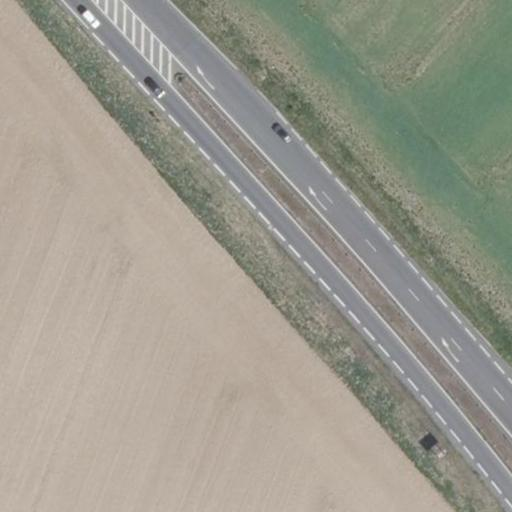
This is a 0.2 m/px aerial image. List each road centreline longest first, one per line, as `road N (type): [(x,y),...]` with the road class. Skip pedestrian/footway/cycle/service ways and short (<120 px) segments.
road 1 (primary): [(80,0),(511,495)]
road 2 (primary): [(511,403),(142,0)]
